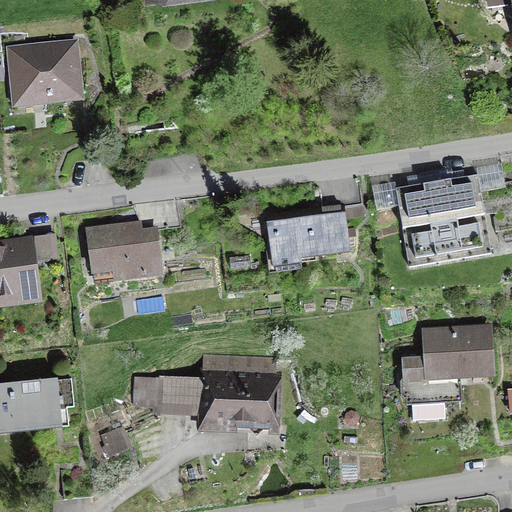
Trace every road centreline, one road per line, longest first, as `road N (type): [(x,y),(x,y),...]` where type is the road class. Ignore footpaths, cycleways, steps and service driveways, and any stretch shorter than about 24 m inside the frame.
road 1 (unclassified): [(0,210),(511,143)]
road 2 (residential): [(288,511),(511,478)]
